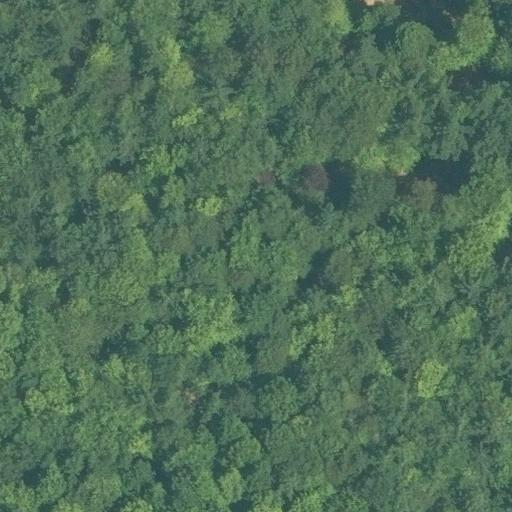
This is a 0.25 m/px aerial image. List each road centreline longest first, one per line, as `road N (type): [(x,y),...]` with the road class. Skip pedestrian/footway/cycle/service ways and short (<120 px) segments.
road 1 (track): [(208,184),(0,211)]
road 2 (track): [(208,184),(176,0)]
road 3 (track): [(228,303),(208,184)]
